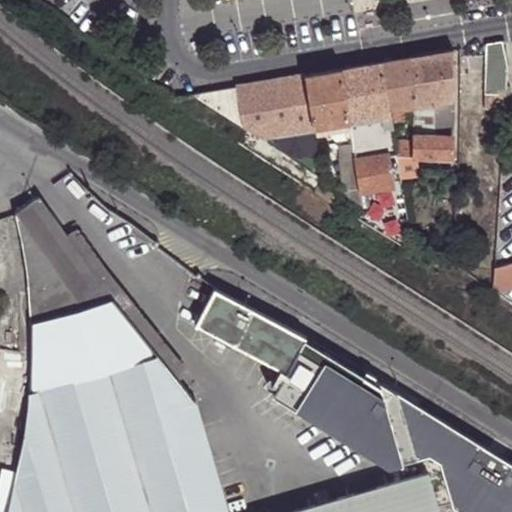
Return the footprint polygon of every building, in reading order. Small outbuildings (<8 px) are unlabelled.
[(507,66),(501,41),(482,44),(484,93),(499,94),(499,90),(506,90),(507,66)] [(453,99),(453,49),(415,56),(414,106),(435,102),(453,99)] [(400,108),(414,106),(415,56),(381,61),(389,110),(400,108)] [(389,110),(381,61),(341,69),(348,121),(372,117),(389,113),(389,110)] [(348,121),(341,69),(306,74),(315,127),(348,121)] [(306,74),(236,87),(243,128),(257,137),(315,127),(306,74)] [(236,87),(191,95),(227,118),(243,128),(236,87)] [(484,108),(504,109),(506,90),(499,90),(499,94),(484,93),(484,108)] [(434,134),(453,135),(453,99),(435,102),(434,134)] [(414,134),(434,134),(435,102),(414,106),(414,134)] [(400,108),(389,110),(389,113),(392,127),(394,140),(404,141),(400,108)] [(372,117),(348,121),(349,127),(380,122),(381,129),(392,127),(389,113),(372,117)] [(349,127),(348,121),(315,127),(315,133),(349,127)] [(418,156),(452,157),(453,135),(434,134),(414,134),(413,141),(412,155),(412,156),(418,156)] [(396,154),(412,155),(413,141),(404,141),(394,140),(395,147),(396,154)] [(354,153),(352,142),(337,145),(345,194),(361,205),(360,189),(354,153)] [(360,189),(376,187),(395,183),(389,147),(354,153),(360,189)] [(419,174),(418,156),(412,156),(412,155),(396,154),(400,177),(419,174)] [(361,205),(380,216),(376,187),(360,189),(361,205)] [(55,214),(36,197),(15,211),(16,217),(25,261),(28,295),(30,340),(30,354),(29,379),(28,397),(26,414),(22,437),(17,468),(10,496),(6,511),(226,511),(220,489),(212,461),(196,400),(178,376),(70,234),(55,214)] [(80,227),(70,234),(178,376),(187,369),(80,227)] [(511,284),(511,261),(493,267),(491,289),(511,284)] [(306,336),(218,283),(197,318),(215,329),(234,340),(286,371),(304,338),(306,336)] [(234,340),(215,329),(213,333),(232,344),(234,340)] [(286,371),(273,394),(389,465),(429,452),(440,459),(442,466),(452,500),(453,504),(464,511),(465,511),(511,511),(511,462),(373,378),(374,376),(345,358),(344,359),(312,340),(310,342),(304,338),(286,371)] [(438,511),(426,470),(407,476),(401,478),(377,485),(285,511),(438,511)]
